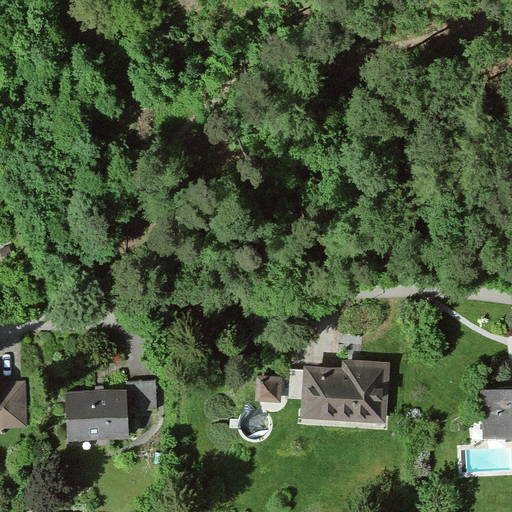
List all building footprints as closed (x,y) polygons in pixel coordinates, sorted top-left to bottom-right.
[(342,363),(304,360),(300,415),(387,420),(390,359),(343,356),(342,363)] [(282,375),(256,372),(255,398),(281,399),(282,375)] [(0,423),(29,423),(28,376),(0,376),(0,423)] [(126,385),(68,388),(71,439),(129,436),(127,411),(158,409),(157,379),(126,380),(126,385)] [(511,381),(480,384),(484,437),(511,434),(511,381)]
